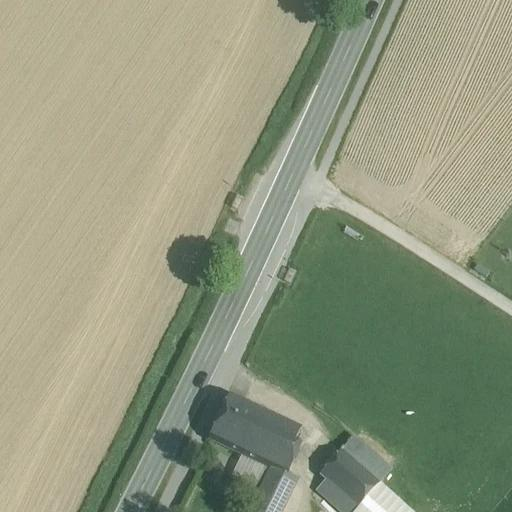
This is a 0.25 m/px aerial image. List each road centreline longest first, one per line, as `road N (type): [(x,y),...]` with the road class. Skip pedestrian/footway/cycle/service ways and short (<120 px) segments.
road 1 (secondary): [(125,511),(371,0)]
road 2 (track): [(293,175),(511,313)]
